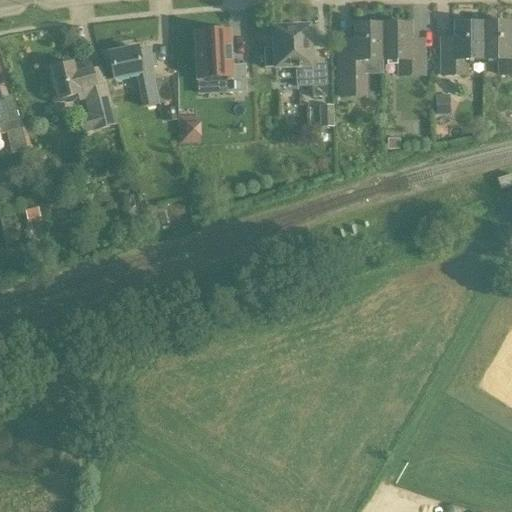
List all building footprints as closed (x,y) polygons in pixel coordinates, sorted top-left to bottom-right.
[(468,61),(482,61),(482,25),(453,25),(454,63),(439,63),(439,78),(468,77),(468,61)] [(509,25),(482,25),(482,61),(497,61),(497,77),(511,76),(511,62),(510,62),(509,25)] [(339,99),(355,99),(354,76),(381,76),(381,62),(382,26),(353,26),(353,64),(339,64),(339,99)] [(424,77),(425,63),(409,63),(409,26),(382,26),(381,62),(397,62),(396,77),(424,77)] [(325,67),(309,68),(307,28),(272,30),(273,50),(264,51),(265,67),(274,67),(274,69),(295,68),(296,88),(312,87),(313,98),(325,97),(324,87),(326,86),(325,67)] [(224,95),(245,94),(244,66),(230,66),(229,32),(194,34),(196,80),(224,79),(224,95)] [(143,108),(170,102),(168,95),(156,97),(147,51),(136,53),(135,49),(108,55),(113,80),(136,75),(143,108)] [(117,126),(106,85),(97,88),(90,62),(72,67),(72,65),(49,70),(50,74),(48,77),(50,85),(53,85),(57,101),(59,102),(62,104),(67,105),(71,104),(72,103),(74,102),(76,99),(77,98),(78,103),(83,102),(92,133),(117,126)] [(0,104),(0,134),(5,134),(10,151),(24,147),(17,120),(5,123),(0,104)] [(333,116),(333,106),(318,107),(319,130),(334,129),(333,124),(333,116)] [(180,144),(203,144),(203,125),(181,125),(180,144)] [(511,175),(511,176),(496,180),(500,191),(511,186),(511,175)] [(140,217),(116,221),(119,237),(143,233),(140,217)]
